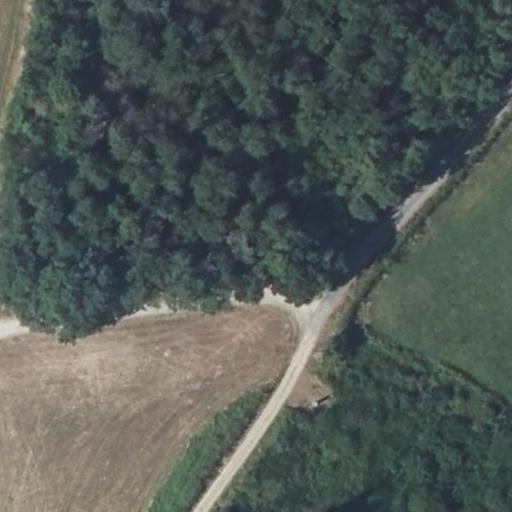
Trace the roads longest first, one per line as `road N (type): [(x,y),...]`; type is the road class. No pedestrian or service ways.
road 1 (track): [(339,284),(262,284),(0,328)]
road 2 (track): [(339,284),(289,382),(200,511)]
road 3 (track): [(511,92),(339,284)]
